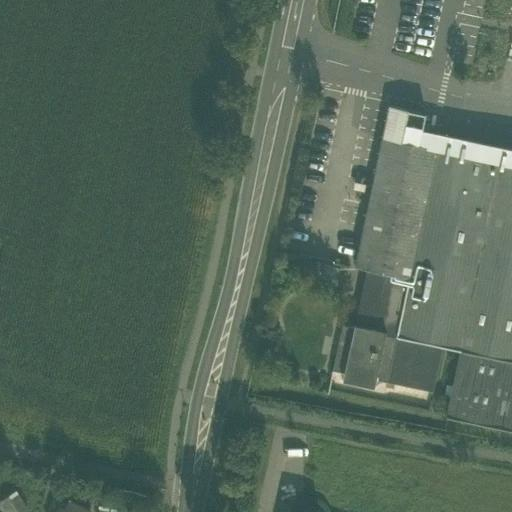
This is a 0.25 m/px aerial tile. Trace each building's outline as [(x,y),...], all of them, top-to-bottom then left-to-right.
[(389,104),(382,136),(402,140),(409,109),(409,108),(389,104)] [(426,113),(409,109),(402,140),(418,144),(421,130),(422,131),(426,113)] [(438,148),(484,158),(487,144),(422,131),(421,130),(418,144),(438,148)] [(356,266),(367,268),(388,273),(409,277),(410,277),(438,148),(418,144),(402,140),(382,136),(368,200),(355,266),(356,266)] [(511,149),(487,144),(484,158),(501,161),(511,163),(511,149)] [(443,344),(461,348),(501,161),(484,158),(438,148),(410,277),(409,277),(401,312),(396,334),(398,334),(443,344)] [(461,348),(461,349),(511,359),(511,163),(501,161),(461,348)] [(299,222),(294,245),(311,249),(317,226),(299,222)] [(315,262),(309,285),(334,291),(339,267),(315,262)] [(367,268),(356,266),(351,291),(362,293),(367,268)] [(355,327),(375,331),(380,308),(388,273),(367,268),(362,293),(355,327)] [(388,273),(380,308),(401,312),(409,277),(388,273)] [(396,334),(401,312),(380,308),(375,331),(398,336),(398,334),(396,334)] [(349,373),(388,381),(389,375),(398,336),(375,331),(355,327),(343,324),(333,369),(349,373)] [(388,381),(433,390),(434,384),(443,345),(461,349),(461,348),(443,344),(398,334),(398,336),(389,375),(388,381)] [(511,359),(461,349),(447,415),(511,429),(511,359)] [(16,488),(0,499),(0,502),(7,511),(21,511),(29,506),(16,488)] [(64,511),(90,511),(93,506),(70,498),(64,511)]
